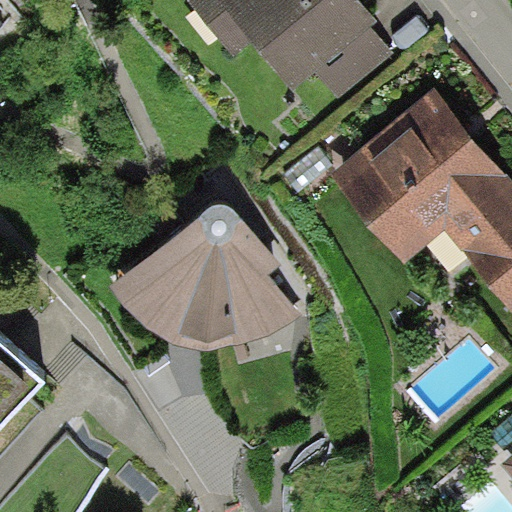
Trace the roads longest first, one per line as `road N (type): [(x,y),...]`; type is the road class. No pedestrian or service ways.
road 1 (track): [(0,222),(98,329),(221,511)]
road 2 (unknown): [(98,329),(0,447)]
